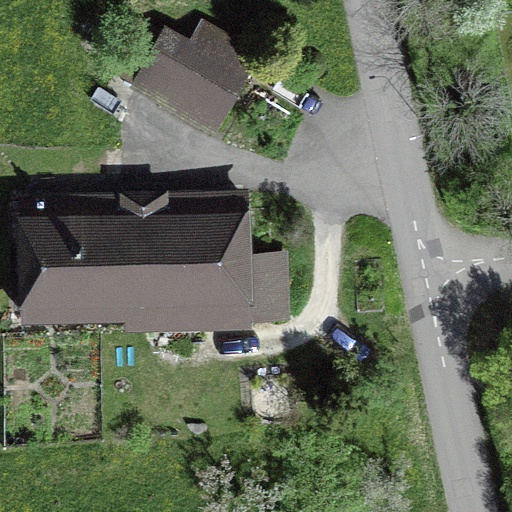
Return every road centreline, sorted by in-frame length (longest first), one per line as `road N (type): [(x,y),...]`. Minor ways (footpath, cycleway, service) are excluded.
road 1 (residential): [(364,0),(423,271)]
road 2 (residential): [(423,271),(473,511)]
